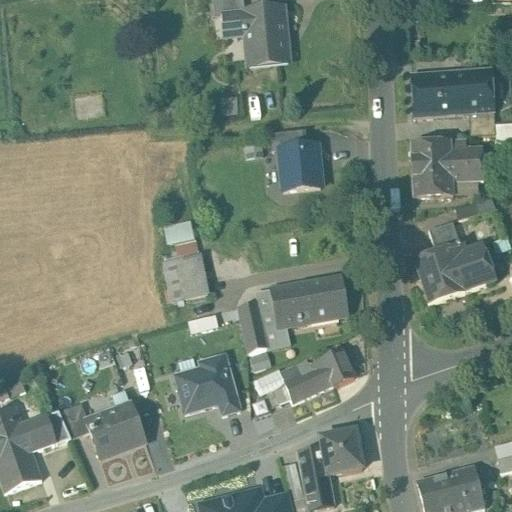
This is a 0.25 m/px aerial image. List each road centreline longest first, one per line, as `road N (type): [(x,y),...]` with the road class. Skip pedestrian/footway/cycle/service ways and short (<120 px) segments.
road 1 (residential): [(377,0),(392,394)]
road 2 (residential): [(392,394),(82,511)]
road 3 (unclassified): [(392,394),(511,355)]
